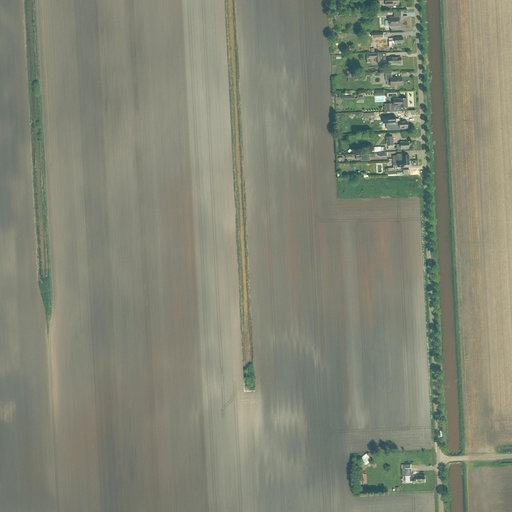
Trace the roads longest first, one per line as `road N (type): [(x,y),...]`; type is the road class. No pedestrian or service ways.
road 1 (residential): [(428,262),(415,0)]
road 2 (unclassified): [(438,459),(428,262)]
